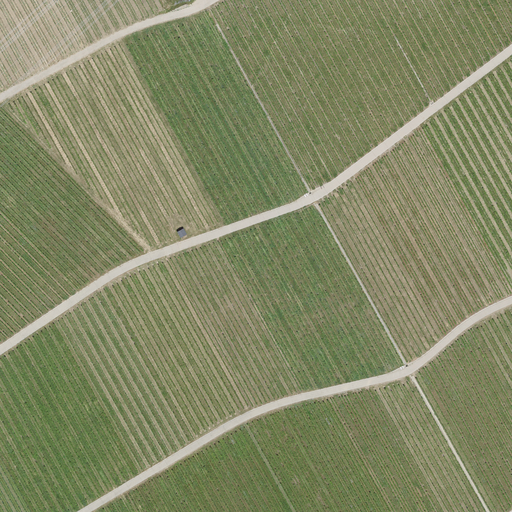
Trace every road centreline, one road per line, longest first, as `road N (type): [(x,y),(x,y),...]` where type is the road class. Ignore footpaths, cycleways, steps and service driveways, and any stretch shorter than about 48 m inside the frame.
road 1 (track): [(511,41),(318,184),(142,252),(0,346)]
road 2 (track): [(79,511),(254,410),(396,373),(459,325),(511,298)]
road 3 (track): [(207,1),(123,31),(0,97)]
